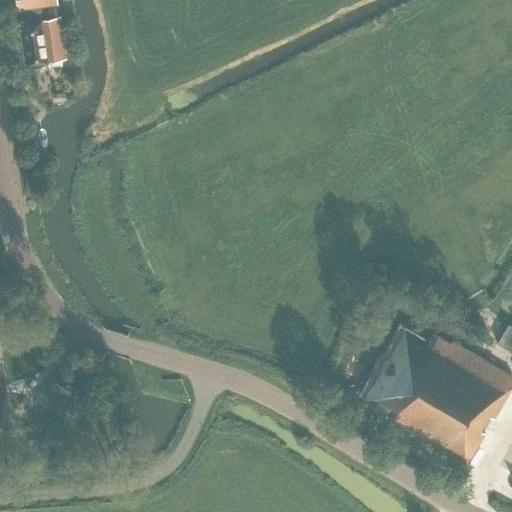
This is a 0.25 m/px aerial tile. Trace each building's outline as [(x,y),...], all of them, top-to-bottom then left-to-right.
[(29,20),(19,21),(25,64),(54,60),(55,65),(61,64),(60,59),(66,58),(60,15),(56,16),(55,3),(54,0),(15,0),(17,8),(27,7),(29,20)] [(508,351),(511,353),(511,325),(506,322),(495,341),(509,350),(508,351)] [(445,350),(444,349),(448,341),(439,335),(434,343),(427,339),(427,340),(405,327),(363,399),(386,412),(384,415),(465,462),(500,403),(496,401),(511,376),(451,341),(445,350)] [(0,435),(9,435),(6,414),(8,413),(0,348),(0,435)] [(81,441),(80,421),(110,418),(107,397),(69,401),(70,419),(59,420),(59,426),(27,429),(29,446),(30,446),(31,454),(62,451),(62,443),(81,441)]
